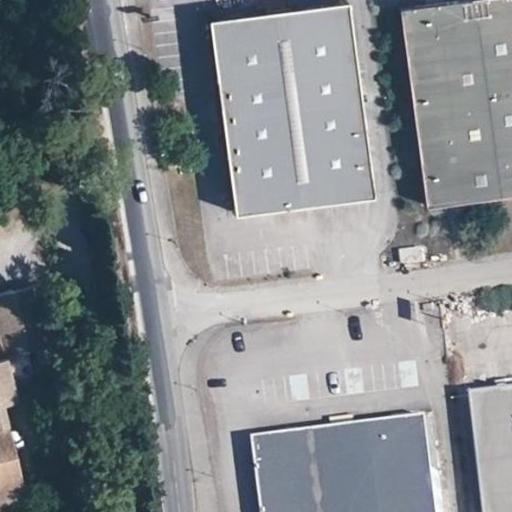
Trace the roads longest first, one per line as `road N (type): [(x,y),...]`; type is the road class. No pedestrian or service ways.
road 1 (unclassified): [(511,278),(155,317)]
road 2 (unknown): [(136,198),(91,243),(112,398),(107,419),(80,446),(34,459)]
road 3 (unclassified): [(105,0),(155,317)]
road 4 (unclassified): [(155,317),(182,511)]
